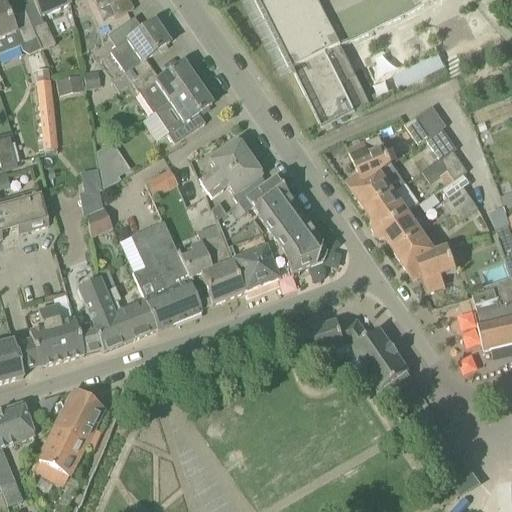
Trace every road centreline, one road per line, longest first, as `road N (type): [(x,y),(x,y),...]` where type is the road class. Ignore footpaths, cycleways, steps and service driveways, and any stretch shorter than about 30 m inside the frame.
road 1 (residential): [(34,391),(371,277)]
road 2 (residential): [(371,277),(186,0)]
road 3 (residential): [(468,406),(371,277)]
road 4 (residential): [(34,391),(3,275)]
